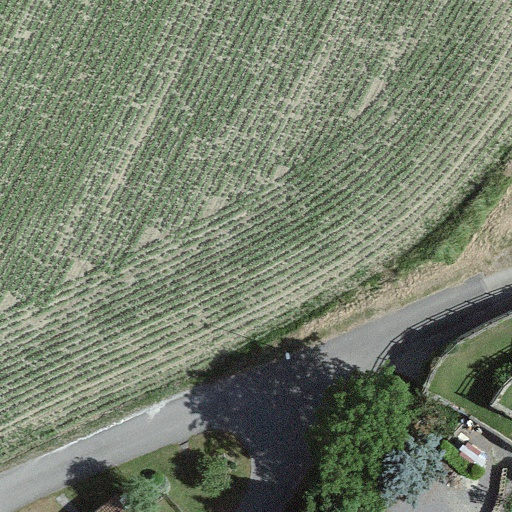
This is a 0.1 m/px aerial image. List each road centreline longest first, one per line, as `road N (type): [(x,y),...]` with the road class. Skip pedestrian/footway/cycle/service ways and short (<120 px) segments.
road 1 (unclassified): [(0,489),(312,361)]
road 2 (unclassified): [(312,361),(511,282)]
road 3 (residential): [(312,361),(265,511)]
